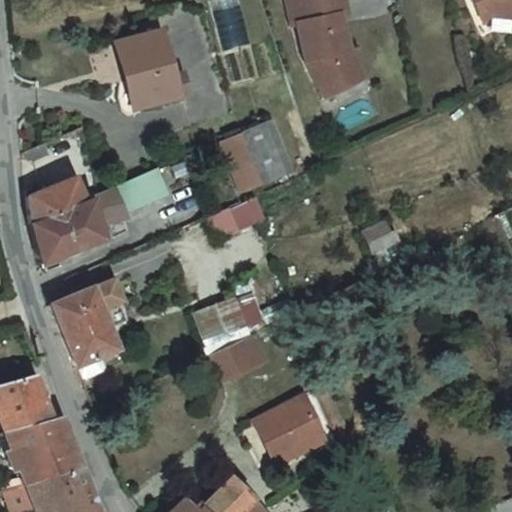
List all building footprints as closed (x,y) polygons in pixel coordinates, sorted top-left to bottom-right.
[(213,0),(209,2),(224,50),(250,42),(236,0),(213,0)] [(341,0),(284,0),(290,21),(295,20),(305,56),(324,93),(351,78),(335,49),(345,43),(336,9),(343,7),(341,0)] [(117,41),(133,107),(175,97),(158,33),(117,41)] [(345,43),(335,49),(351,78),(361,73),(345,43)] [(226,134),(190,149),(213,198),(287,164),(265,117),(226,134)] [(154,165),(111,184),(122,210),(166,191),(154,165)] [(73,172),(24,192),(24,208),(26,221),(80,197),(73,172)] [(80,197),(26,221),(30,241),(36,263),(100,238),(91,215),(105,211),(99,190),(80,197)] [(219,241),(266,221),(256,197),(209,217),(219,241)] [(391,220),(363,229),(374,262),(402,254),(391,220)] [(171,247),(177,263),(182,262),(186,260),(187,258),(188,253),(185,246),(183,243),(180,241),(177,241),(174,243),(171,247)] [(112,273),(47,303),(62,343),(103,323),(129,311),(112,273)] [(192,304),(203,330),(239,318),(230,289),(192,304)] [(103,323),(62,343),(74,374),(82,377),(99,370),(101,365),(97,354),(112,347),(103,323)] [(241,334),(210,349),(218,369),(250,353),(241,334)] [(0,396),(0,441),(1,445),(49,431),(34,387),(0,396)] [(320,426),(301,387),(254,410),(274,446),(320,426)] [(49,431),(1,445),(19,496),(77,478),(60,428),(49,431)] [(270,511),(230,464),(197,495),(193,491),(186,497),(179,488),(156,511),(270,511)] [(89,511),(77,478),(19,496),(0,501),(0,503),(3,511),(89,511)]
